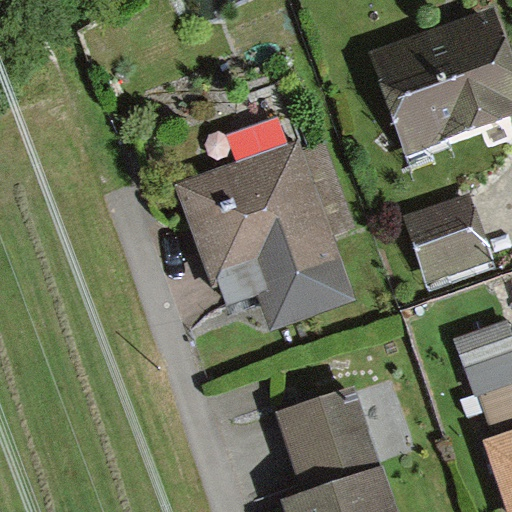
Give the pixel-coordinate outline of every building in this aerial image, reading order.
[(192,0),(200,20),(260,0),(192,0)] [(371,59),(408,157),(511,117),(511,55),(496,12),(371,59)] [(261,287),(274,323),(351,294),(329,235),(352,227),(322,148),(299,157),(294,143),(175,188),(212,288),(223,284),(229,299),(261,287)] [(429,283),(496,258),(471,193),(404,218),(429,283)] [(511,328),(510,322),(456,340),(465,366),(511,349),(511,328)] [(511,349),(465,366),(476,397),(480,396),(511,384),(511,349)] [(494,435),(483,439),(509,511),(511,511),(511,384),(480,396),(494,435)] [(397,511),(354,389),(279,415),(307,494),(285,501),(289,511),(287,511),(397,511)]
